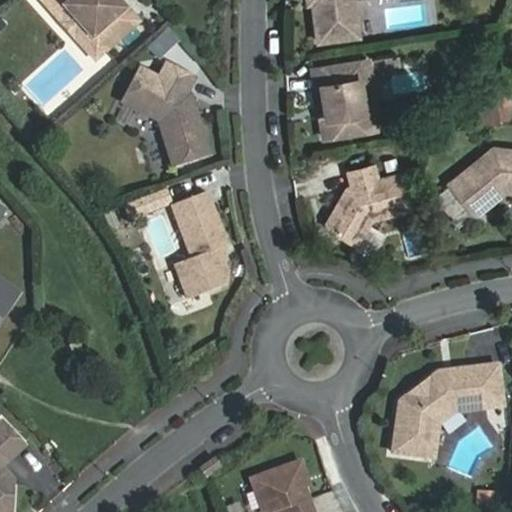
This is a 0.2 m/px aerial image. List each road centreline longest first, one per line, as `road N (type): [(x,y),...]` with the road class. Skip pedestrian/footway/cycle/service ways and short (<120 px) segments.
road 1 (unclassified): [(302,304),(260,183),(260,0)]
road 2 (residential): [(110,511),(197,433),(278,375)]
road 3 (residential): [(367,332),(438,304),(511,289)]
road 4 (residential): [(342,395),(373,511)]
